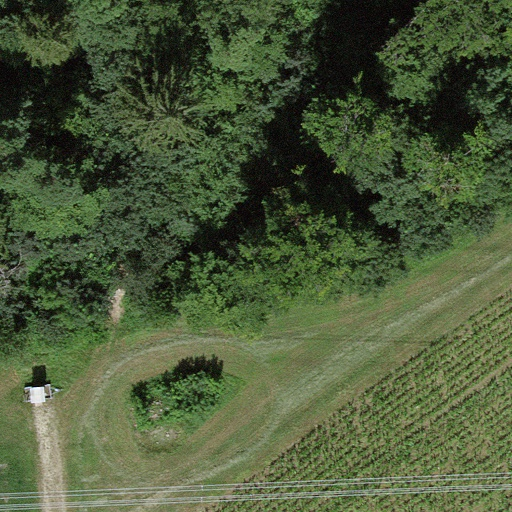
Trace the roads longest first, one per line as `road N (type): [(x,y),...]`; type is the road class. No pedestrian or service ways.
road 1 (track): [(0,80),(35,168),(36,357)]
road 2 (track): [(49,511),(36,357)]
